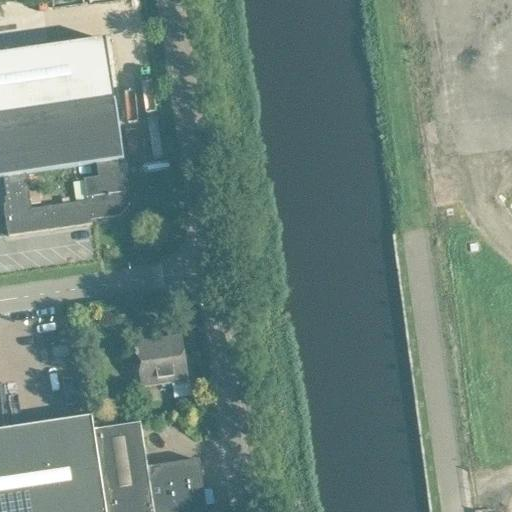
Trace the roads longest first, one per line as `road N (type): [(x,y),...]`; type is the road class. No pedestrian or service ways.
road 1 (unclassified): [(450,511),(383,0)]
road 2 (unclassified): [(208,265),(168,0)]
road 3 (unclassified): [(239,511),(208,265)]
road 4 (unclassified): [(0,302),(208,265)]
